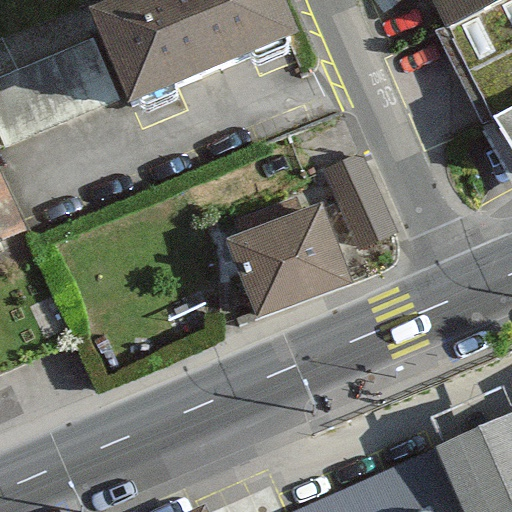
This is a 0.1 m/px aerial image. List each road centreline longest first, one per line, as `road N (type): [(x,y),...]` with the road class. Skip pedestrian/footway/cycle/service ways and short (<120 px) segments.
road 1 (secondary): [(0,492),(472,291)]
road 2 (residential): [(472,291),(329,0)]
